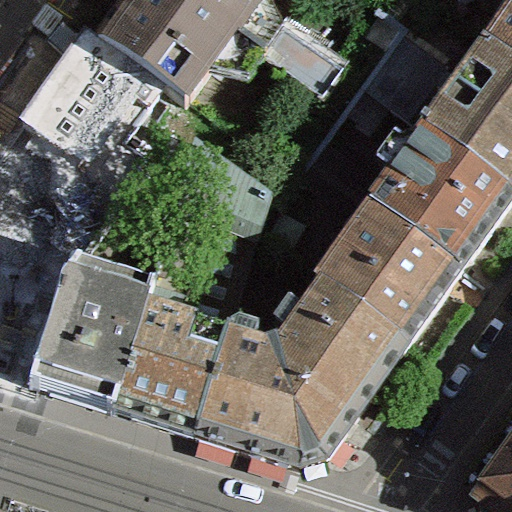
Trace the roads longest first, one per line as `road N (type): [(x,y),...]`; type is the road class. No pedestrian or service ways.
road 1 (residential): [(511,341),(390,511)]
road 2 (unclassified): [(0,456),(175,511)]
